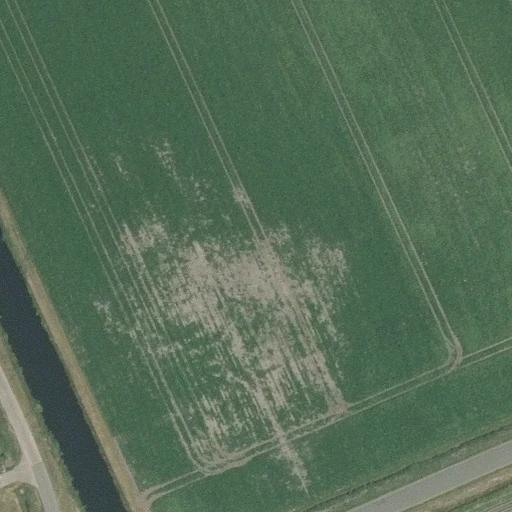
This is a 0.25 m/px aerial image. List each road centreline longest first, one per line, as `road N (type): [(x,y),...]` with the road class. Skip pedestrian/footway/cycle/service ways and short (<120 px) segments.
road 1 (unclassified): [(374,511),(511,452)]
road 2 (unclassified): [(51,511),(0,382)]
